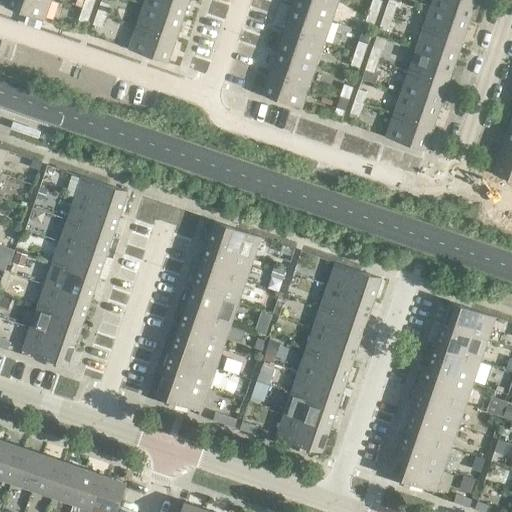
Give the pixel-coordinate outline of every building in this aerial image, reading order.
[(51,0),(7,0),(5,7),(44,20),(51,0)] [(85,0),(83,8),(91,11),(94,0),(85,0)] [(188,0),(145,0),(144,5),(183,18),(188,0)] [(338,0),(294,0),(292,7),(331,21),(338,0)] [(378,0),(372,0),(369,10),(378,13),(382,1),(378,0)] [(476,0),(432,0),(430,6),(470,20),(476,0)] [(109,4),(101,1),(97,13),(105,16),(109,4)] [(396,6),(388,3),(384,15),(392,18),(396,6)] [(183,18),(144,5),(136,26),(175,40),(183,18)] [(470,20),(430,6),(423,28),(462,41),(470,20)] [(331,21),(292,7),(285,29),(324,42),(331,21)] [(91,11),(83,8),(79,20),(87,23),(91,11)] [(378,13),(369,10),(366,21),(374,24),(378,13)] [(105,16),(97,13),(93,25),(102,28),(105,16)] [(392,18),(384,15),(380,26),(388,29),(392,18)] [(175,40),(136,26),(128,49),(168,62),(175,40)] [(462,41),(423,28),(416,50),(455,63),(462,41)] [(324,42),(285,29),(277,50),(316,64),(324,42)] [(359,41),(355,53),(363,56),(367,44),(359,41)] [(382,49),(373,46),(369,58),(378,61),(382,49)] [(316,64),(277,50),(270,72),(309,85),(316,64)] [(455,63),(416,50),(408,71),(448,85),(455,63)] [(363,56),(355,53),(351,64),(359,67),(363,56)] [(378,61),(369,58),(365,69),(374,72),(378,61)] [(365,69),(362,79),(375,84),(378,74),(374,72),(365,69)] [(448,85),(408,71),(401,93),(440,106),(448,85)] [(309,85),(270,72),(262,95),(301,108),(309,85)] [(344,84),(340,96),(349,99),(352,87),(344,84)] [(367,92),(358,89),(354,101),(363,104),(367,92)] [(440,106),(401,93),(394,114),(433,128),(440,106)] [(349,99),(340,96),(336,108),(345,111),(349,99)] [(363,104),(354,101),(350,113),(359,115),(363,104)] [(433,128),(394,114),(386,137),(425,150),(433,128)] [(511,130),(508,129),(501,151),(511,154),(511,130)] [(511,154),(501,151),(493,174),(511,180),(511,154)] [(31,159),(29,166),(39,170),(42,162),(31,159)] [(128,191),(82,176),(74,198),(120,214),(128,191)] [(120,214),(74,198),(67,220),(112,235),(120,214)] [(112,235),(67,220),(59,241),(105,257),(112,235)] [(215,221),(207,244),(253,259),(260,237),(215,221)] [(105,257),(59,241),(52,263),(98,279),(105,257)] [(253,259),(207,244),(200,265),(245,281),(253,259)] [(15,252),(12,263),(22,267),(26,256),(15,252)] [(98,279),(52,263),(45,284),(90,300),(98,279)] [(361,271),(335,263),(328,285),(373,301),(381,278),(361,271)] [(245,281),(200,265),(192,287),(238,302),(245,281)] [(282,282),(286,272),(274,267),(270,277),(282,282)] [(90,300),(45,284),(37,306),(83,322),(90,300)] [(373,301),(328,285),(320,307),(366,322),(373,301)] [(238,302),(192,287),(185,308),(231,324),(238,302)] [(0,301),(0,308),(7,311),(12,298),(2,295),(0,301)] [(449,302),(442,324),(487,340),(495,317),(449,302)] [(83,322),(37,306),(30,328),(75,343),(83,322)] [(366,322),(320,307),(313,328),(359,344),(366,322)] [(231,324),(185,308),(177,330),(223,346),(231,324)] [(269,325),(258,322),(255,332),(266,335),(269,325)] [(487,340),(442,324),(434,346),(480,361),(487,340)] [(75,343),(30,328),(22,350),(34,354),(32,358),(55,366),(56,362),(68,366),(75,343)] [(359,344),(313,328),(306,350),(351,365),(359,344)] [(223,346),(177,330),(170,352),(216,367),(223,346)] [(256,338),(252,349),(261,352),(265,341),(256,338)] [(272,340),(268,352),(278,355),(282,344),(272,340)] [(480,361),(434,346),(427,367),(473,383),(480,361)] [(351,365),(306,350),(298,371),(344,387),(351,365)] [(216,367),(170,352),(163,373),(208,389),(216,367)] [(511,356),(508,355),(503,369),(511,371),(511,356)] [(261,366),(256,380),(268,384),(273,370),(261,366)] [(473,383),(427,367),(420,389),(465,404),(473,383)] [(344,387),(298,371),(291,393),(336,408),(344,387)] [(208,389),(163,373),(155,396),(166,400),(165,404),(188,411),(189,407),(201,411),(208,389)] [(257,383),(251,399),(263,404),(269,387),(257,383)] [(465,404),(420,389),(412,410),(458,426),(465,404)] [(336,408),(291,393),(283,414),(329,430),(336,408)] [(458,426),(412,410),(405,432),(451,447),(458,426)] [(221,414),(219,422),(226,425),(229,417),(221,414)] [(329,430),(283,414),(276,437),(287,441),(286,445),(309,452),(310,448),(321,452),(329,430)] [(237,420),(229,417),(226,425),(234,427),(237,420)] [(250,424),(242,422),(240,429),(247,432),(250,424)] [(257,427),(250,424),(247,432),(255,434),(257,427)] [(451,447),(405,432),(398,453),(443,469),(451,447)] [(23,448),(3,441),(0,448),(0,477),(12,482),(23,448)] [(499,441),(495,452),(504,455),(508,444),(499,441)] [(44,455),(23,448),(12,482),(32,489),(44,455)] [(443,469),(398,453),(390,476),(401,480),(400,484),(423,492),(424,488),(435,491),(443,469)] [(64,461),(44,455),(32,489),(52,496),(64,461)] [(475,457),(470,471),(479,474),(484,460),(475,457)] [(85,468),(64,461),(52,496),(73,503),(85,468)] [(105,475),(85,468),(73,503),(93,510),(105,475)] [(116,511),(126,483),(105,475),(93,510),(100,511),(116,511)] [(462,478),(458,491),(470,495),(474,481),(462,478)] [(456,495),(453,502),(461,505),(464,497),(456,495)] [(471,500),(464,497),(461,505),(469,507),(471,500)] [(204,511),(205,510),(183,502),(180,511),(204,511)] [(485,504),(477,502),(475,509),(482,511),(485,504)]
